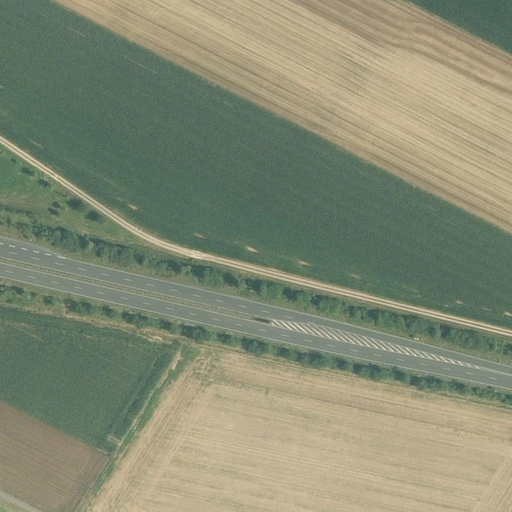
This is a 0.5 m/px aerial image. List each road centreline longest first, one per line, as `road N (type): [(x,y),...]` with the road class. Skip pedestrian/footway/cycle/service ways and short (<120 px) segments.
road 1 (track): [(0,138),(168,247),(511,335)]
road 2 (trunk): [(502,377),(315,320),(0,249)]
road 3 (trunk): [(0,269),(502,377)]
road 4 (track): [(184,348),(82,511)]
